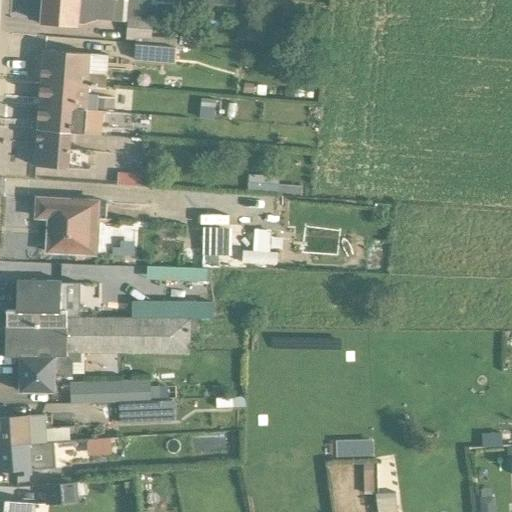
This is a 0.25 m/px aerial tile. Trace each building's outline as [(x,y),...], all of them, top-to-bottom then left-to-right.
[(191,2),(167,0),(41,0),(39,23),(78,26),(79,23),(96,19),(126,21),(125,40),(135,41),(136,43),(176,47),(176,38),(153,36),(154,18),(149,17),(150,12),(190,15),(191,2)] [(241,8),(240,34),(261,35),(262,9),(241,8)] [(136,43),(134,58),(174,61),(176,47),(136,43)] [(43,50),(40,81),(105,87),(107,55),(43,50)] [(89,86),(40,81),(39,105),(102,110),(103,96),(88,94),(89,86)] [(37,128),(100,133),(102,110),(39,105),(37,128)] [(71,131),(37,128),(34,164),(69,167),(71,131)] [(121,171),(120,180),(143,181),(143,172),(121,171)] [(281,171),(251,172),(251,186),(281,186),(281,171)] [(36,195),(35,195),(34,218),(47,219),(44,252),(97,255),(100,198),(36,195)] [(276,265),(277,235),(206,233),(205,263),(276,265)] [(146,279),(210,280),(210,268),(147,266),(146,279)] [(67,313),(61,311),(61,279),(17,282),(26,309),(7,309),(7,325),(66,326),(67,313)] [(198,319),(212,319),(212,301),(131,299),(131,317),(198,319)] [(198,334),(198,319),(67,316),(66,326),(7,325),(5,355),(66,354),(67,352),(189,353),(190,335),(198,334)] [(19,355),(19,391),(55,392),(55,375),(72,374),(72,373),(84,373),(84,352),(67,352),(66,354),(19,355)] [(70,381),(70,402),(150,400),(148,379),(70,381)] [(174,399),(118,401),(119,422),(174,420),(174,399)] [(0,414),(0,442),(69,439),(68,426),(47,427),(46,421),(44,421),(44,414),(29,414),(29,413),(0,414)] [(337,453),(374,451),(373,434),(337,436),(337,453)] [(87,438),(87,453),(111,452),(110,437),(87,438)] [(0,443),(0,470),(16,470),(16,475),(33,473),(33,468),(54,466),(53,440),(0,443)] [(375,462),(363,461),(363,493),(375,493),(375,462)] [(44,483),(45,503),(79,500),(78,494),(88,493),(86,479),(44,483)] [(496,511),(495,485),(481,486),(481,511),(496,511)] [(396,511),(395,492),(375,494),(377,511),(396,511)] [(34,511),(35,501),(0,498),(0,511),(34,511)]
